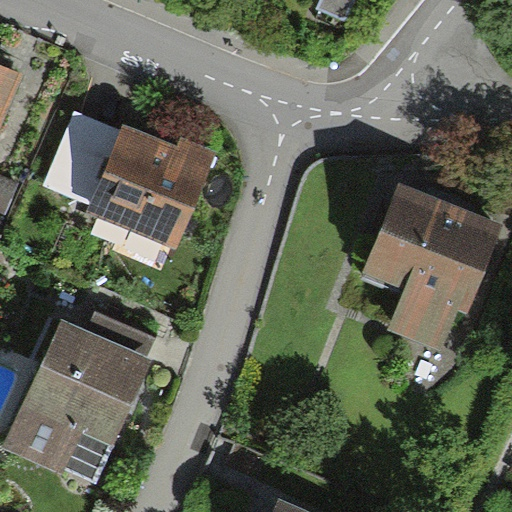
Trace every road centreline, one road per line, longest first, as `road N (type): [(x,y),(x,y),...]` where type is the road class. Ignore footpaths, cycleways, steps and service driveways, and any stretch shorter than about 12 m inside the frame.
road 1 (residential): [(154,511),(199,410),(287,111)]
road 2 (residential): [(23,0),(287,111)]
road 3 (residential): [(387,115),(412,50),(452,0)]
road 4 (residential): [(387,115),(511,114)]
